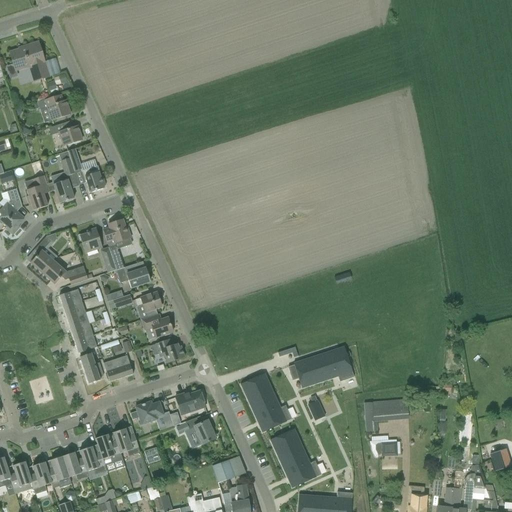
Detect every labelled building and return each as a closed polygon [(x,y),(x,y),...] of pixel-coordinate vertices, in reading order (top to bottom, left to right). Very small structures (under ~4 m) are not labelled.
[(29,67),(34,82),(49,77),(38,43),(27,46),(27,48),(10,53),(13,62),(15,71),(29,67)] [(65,75),(58,77),(61,84),(67,82),(65,75)] [(54,82),(47,84),(50,93),(55,92),(54,91),(57,90),(54,82)] [(39,110),(40,110),(47,108),(52,121),(70,115),(65,101),(61,102),(59,96),(37,103),(39,109),(39,110)] [(59,133),(63,147),(82,141),(77,126),(73,128),(71,122),(49,129),(51,136),(59,133)] [(11,126),(9,130),(10,134),(17,132),(15,125),(11,126)] [(75,150),(67,152),(70,159),(74,172),(82,170),(75,150)] [(70,159),(61,162),(66,177),(75,174),(74,172),(70,159)] [(87,183),(90,194),(104,189),(103,187),(105,186),(102,177),(100,177),(99,172),(97,167),(81,172),(85,184),(87,183)] [(11,171),(4,174),(7,182),(13,180),(11,171)] [(31,206),(33,211),(47,207),(43,195),(49,193),(47,185),(44,176),(36,179),(32,180),(34,188),(26,191),(28,197),(26,197),(29,206),(31,206)] [(55,191),(59,204),(66,202),(67,203),(73,201),(72,200),(74,199),(68,180),(55,185),(55,184),(52,183),(47,185),(49,193),(55,191)] [(5,228),(13,235),(19,228),(18,226),(24,219),(15,211),(14,209),(22,207),(16,189),(7,192),(9,201),(0,211),(0,221),(6,227),(5,228)] [(108,249),(116,271),(124,268),(116,246),(115,244),(130,239),(126,227),(125,228),(122,220),(111,224),(112,228),(103,231),(106,240),(108,249)] [(81,241),(85,254),(102,248),(96,229),(86,232),(87,234),(84,235),(83,234),(78,236),(79,241),(81,241)] [(39,254),(30,264),(42,274),(53,262),(42,252),(44,250),(50,242),(45,238),(34,250),(39,254)] [(100,251),(108,274),(116,271),(108,249),(100,251)] [(68,279),(70,286),(87,280),(83,267),(65,273),(53,262),(42,274),(54,285),(61,278),(65,281),(68,279)] [(124,268),(116,271),(120,284),(128,281),(131,289),(140,286),(150,283),(149,280),(150,279),(149,276),(147,275),(145,269),(134,272),(132,266),(124,268)] [(99,276),(101,281),(106,284),(109,277),(103,275),(99,276)] [(63,304),(64,308),(81,302),(78,290),(59,296),(62,304),(63,304)] [(145,313),(147,318),(157,315),(155,310),(161,308),(156,293),(135,300),(137,307),(143,305),(145,313)] [(107,303),(110,310),(115,308),(116,309),(132,304),(130,296),(107,303)] [(64,312),(66,319),(85,313),(81,302),(64,308),(65,311),(64,312)] [(70,327),(71,330),(89,325),(85,313),(66,319),(69,327),(70,327)] [(147,318),(141,320),(145,331),(152,328),(155,338),(163,336),(164,337),(169,335),(169,334),(172,333),(168,318),(160,321),(158,315),(157,315),(147,318)] [(71,334),(74,342),(93,336),(89,325),(71,330),(73,334),(71,334)] [(126,327),(119,329),(121,336),(128,334),(126,327)] [(78,350),(79,354),(88,350),(97,348),(93,336),(74,342),(77,350),(78,350)] [(163,357),(165,364),(184,358),(181,347),(178,348),(177,344),(172,346),(170,340),(151,346),(154,356),(159,354),(160,358),(163,357)] [(101,347),(102,350),(119,345),(118,341),(101,347)] [(123,344),(126,353),(132,351),(129,342),(123,344)] [(120,345),(112,348),(114,354),(122,351),(120,345)] [(344,347),(293,364),(294,366),(288,368),(292,381),(298,379),(302,389),(338,377),(339,382),(354,378),(352,373),(352,372),(344,347)] [(141,350),(135,352),(137,358),(143,356),(141,350)] [(79,358),(82,367),(94,363),(91,354),(89,355),(79,358)] [(115,360),(121,378),(124,376),(125,378),(133,375),(130,365),(127,356),(115,360)] [(103,364),(109,383),(118,380),(117,379),(121,378),(115,360),(103,364)] [(82,367),(85,376),(101,370),(100,367),(99,363),(95,364),(94,363),(82,367)] [(85,376),(88,385),(100,381),(99,378),(103,377),(101,370),(85,376)] [(286,422),(291,420),(285,406),(280,408),(264,374),(240,385),(262,433),(286,422)] [(451,384),(443,384),(442,394),(450,395),(451,384)] [(175,397),(181,416),(205,408),(203,402),(205,400),(204,397),(201,397),(199,392),(184,397),(183,394),(175,397)] [(364,418),(366,433),(377,432),(376,422),(408,420),(407,400),(380,402),(373,403),(363,403),(364,418)] [(137,412),(130,414),(132,421),(139,418),(141,425),(157,420),(161,431),(173,427),(170,418),(168,413),(163,414),(162,412),(159,403),(152,405),(146,407),(145,404),(135,407),(137,412)] [(316,411),(311,413),(315,421),(315,422),(320,419),(325,417),(324,417),(320,409),(316,411)] [(177,416),(170,418),(173,427),(173,428),(180,426),(177,416)] [(199,438),(202,445),(215,439),(207,421),(194,427),(196,432),(194,433),(197,439),(199,438)] [(177,430),(179,435),(189,430),(186,425),(177,430)] [(127,452),(128,457),(140,453),(138,447),(135,438),(129,440),(125,429),(123,430),(115,433),(112,433),(113,434),(116,444),(117,444),(120,454),(127,452)] [(309,464),(294,430),(270,440),(292,489),(316,478),(321,475),(315,462),(309,464)] [(97,438),(95,439),(97,445),(101,456),(102,460),(109,458),(110,463),(122,459),(120,454),(117,444),(116,444),(111,446),(107,435),(105,436),(97,439),(97,438)] [(382,457),(397,457),(396,442),(381,443),(381,444),(377,444),(375,446),(375,450),(377,455),(382,455),(382,457)] [(93,470),(95,475),(106,471),(104,465),(102,460),(101,456),(95,458),(92,447),(90,448),(82,451),(81,451),(79,451),(79,452),(80,452),(83,462),(87,472),(93,470)] [(157,448),(145,450),(147,463),(159,461),(157,448)] [(505,450),(490,455),(494,471),(510,467),(505,450)] [(76,476),(77,481),(89,477),(87,472),(83,462),(77,464),(74,453),(72,454),(64,457),(64,456),(62,457),(69,478),(76,476)] [(54,472),(48,473),(51,484),(52,486),(61,483),(63,480),(69,478),(62,457),(60,458),(52,460),(50,461),(54,472)] [(212,467),(218,484),(245,474),(239,457),(212,467)] [(0,488),(5,486),(12,484),(10,479),(7,468),(4,458),(1,458),(1,459),(0,459),(0,488)] [(15,494),(33,489),(30,479),(27,469),(25,462),(23,463),(15,466),(12,466),(16,477),(10,479),(15,494)] [(33,489),(35,495),(47,491),(45,486),(51,484),(48,473),(45,463),(42,463),(43,464),(34,466),(32,467),(36,477),(30,479),(33,489)] [(482,511),(470,511),(490,511),(491,501),(490,501),(484,485),(480,475),(477,466),(475,466),(474,474),(471,499),(471,501),(483,502),(482,505),(482,506),(484,507),(483,511),(482,511)] [(197,473),(190,473),(192,490),(199,489),(197,473)] [(464,499),(471,499),(474,474),(472,474),(469,474),(468,475),(466,477),(464,480),(465,483),(464,499)] [(140,486),(142,491),(151,487),(148,477),(144,478),(141,486),(140,486)] [(432,496),(439,497),(440,481),(433,480),(433,481),(432,496)] [(249,511),(246,485),(236,487),(236,488),(228,489),(229,494),(222,495),(225,511),(249,511)] [(485,486),(484,485),(490,501),(491,501),(490,511),(496,511),(497,507),(495,501),(492,486),(485,486)] [(436,511),(450,511),(452,489),(445,488),(445,496),(444,504),(444,508),(437,508),(436,511)] [(450,511),(464,511),(465,510),(459,509),(461,490),(452,489),(450,511)] [(105,495),(108,502),(115,499),(112,493),(105,495)] [(152,495),(149,495),(150,502),(153,501),(156,511),(157,511),(159,511),(163,511),(163,510),(160,499),(158,493),(152,495)] [(351,499),(352,494),(337,493),(336,498),(298,495),(297,511),(350,511),(352,499),(351,499)] [(200,495),(192,497),(195,505),(196,511),(221,511),(221,510),(220,504),(219,499),(202,503),(200,495)] [(121,498),(123,505),(129,502),(127,496),(121,498)] [(167,496),(160,499),(163,510),(171,508),(167,496)] [(406,511),(425,511),(425,509),(424,509),(425,498),(414,497),(413,508),(407,507),(406,511)] [(131,511),(130,511),(114,511),(113,506),(118,505),(116,500),(112,502),(111,501),(104,503),(104,504),(106,509),(106,511),(131,511)] [(73,511),(70,502),(59,506),(61,511),(60,511),(75,511),(73,511)]
